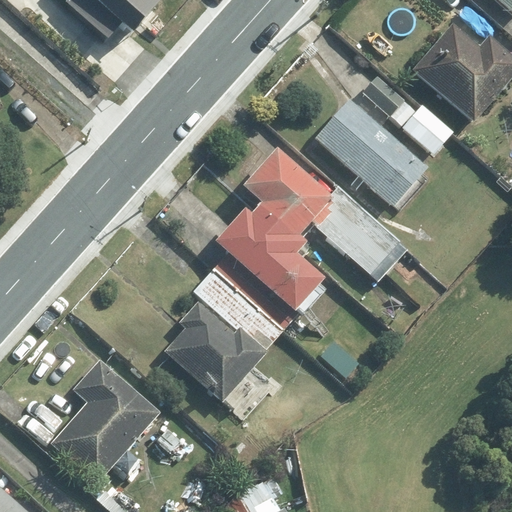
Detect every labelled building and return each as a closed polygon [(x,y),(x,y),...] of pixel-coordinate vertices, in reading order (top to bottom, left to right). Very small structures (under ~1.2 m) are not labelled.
[(68,0),(66,3),(105,39),(119,24),(133,37),(166,2),(163,0),(68,0)] [(511,0),(494,0),(509,14),(511,10),(511,0)] [(511,66),(461,21),(415,73),(472,124),(511,79),(511,66)] [(415,112),(374,77),(360,94),(401,129),(415,112)] [(351,101),(315,141),(393,211),(429,171),(351,101)] [(336,207),(274,156),(233,205),(243,213),(215,247),(298,315),(324,284),(296,256),(336,207)] [(164,355),(223,405),(264,357),(206,307),(164,355)] [(53,449),(99,487),(159,416),(112,377),(53,449)] [(21,511),(0,495),(0,511),(21,511)]
